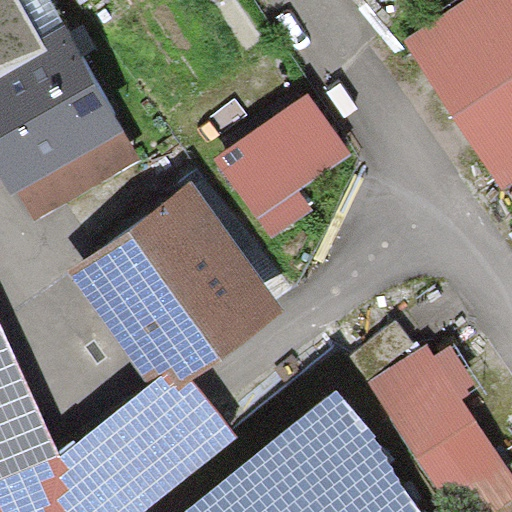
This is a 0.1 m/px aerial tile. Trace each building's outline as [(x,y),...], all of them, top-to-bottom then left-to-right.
[(0,125),(42,199),(137,144),(53,0),(0,0),(0,35),(8,49),(0,53),(0,125)] [(511,0),(465,0),(418,32),(508,167),(511,164),(511,0)] [(346,146),(302,83),(217,142),(274,224),(310,199),(297,180),(346,146)] [(273,299),(182,178),(88,245),(170,359),(178,370),(189,362),(273,299)] [(60,450),(0,318),(0,488),(12,511),(125,511),(238,421),(189,362),(178,370),(170,359),(60,450)] [(424,511),(339,363),(155,511),(424,511)]
